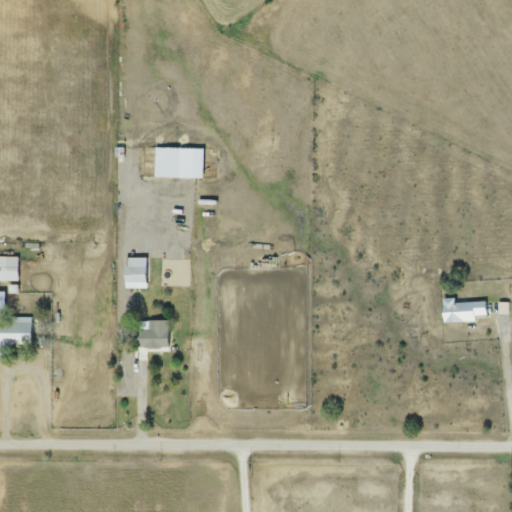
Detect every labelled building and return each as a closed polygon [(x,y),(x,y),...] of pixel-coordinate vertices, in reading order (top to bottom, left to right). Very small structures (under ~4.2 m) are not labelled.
[(0,282),(18,283),(18,258),(0,258),(0,282)] [(126,289),(146,290),(146,267),(139,267),(139,259),(126,259),(126,289)] [(486,317),(485,304),(454,305),(454,300),(444,300),(445,324),(476,323),(476,318),(486,317)] [(0,347),(31,347),(31,321),(0,321),(0,347)] [(152,331),(142,331),(142,350),(168,350),(168,321),(152,321),(152,331)]
